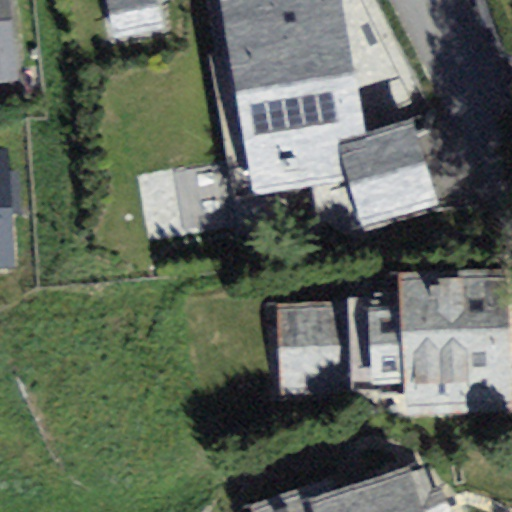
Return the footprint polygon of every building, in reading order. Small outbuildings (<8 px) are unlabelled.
[(13,0),(0,0),(0,83),(19,83),(13,0)] [(153,0),(111,0),(118,34),(158,26),(153,0)] [(331,0),(211,0),(249,197),(365,175),(331,0)] [(8,159),(0,159),(0,274),(11,275),(8,159)] [(352,403),(368,421),(511,421),(511,289),(500,276),(384,275),(385,291),(348,289),(347,306),(271,308),(274,404),(352,403)] [(434,511),(417,458),(237,510),(238,511),(434,511)]
